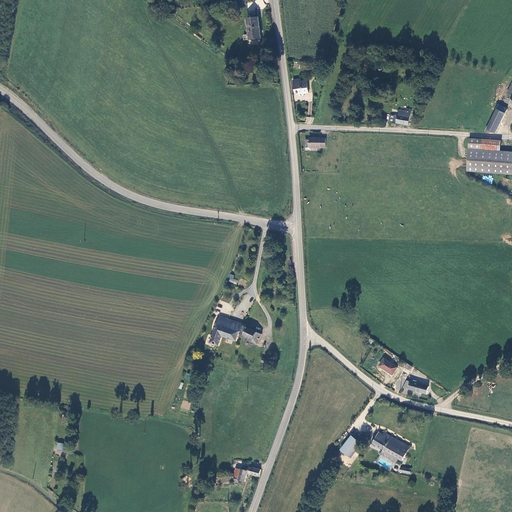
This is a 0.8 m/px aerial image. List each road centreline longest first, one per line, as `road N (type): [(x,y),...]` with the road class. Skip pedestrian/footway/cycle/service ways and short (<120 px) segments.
road 1 (unclassified): [(0,89),(112,187),(177,208),(298,228)]
road 2 (unclassified): [(511,425),(406,400),(302,334)]
road 3 (unclassified): [(290,128),(511,137)]
road 4 (tertiary): [(302,334),(295,388),(251,511)]
road 5 (tertiary): [(274,0),(290,128)]
